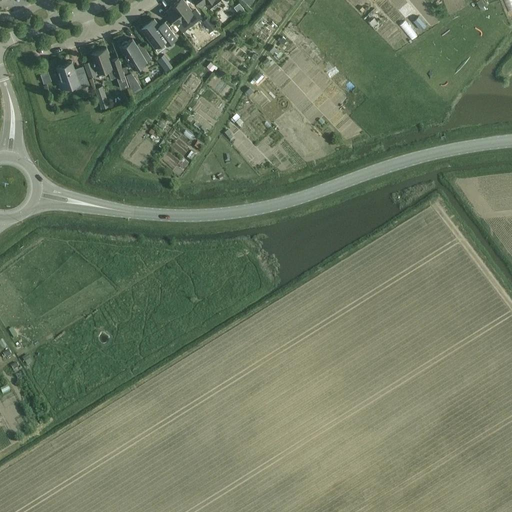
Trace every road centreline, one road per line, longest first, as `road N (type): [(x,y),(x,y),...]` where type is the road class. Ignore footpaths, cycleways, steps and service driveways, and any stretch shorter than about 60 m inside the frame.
road 1 (secondary): [(86,204),(147,215),(249,211),(435,153),(511,140)]
road 2 (track): [(190,180),(303,0)]
road 3 (track): [(0,367),(158,271)]
